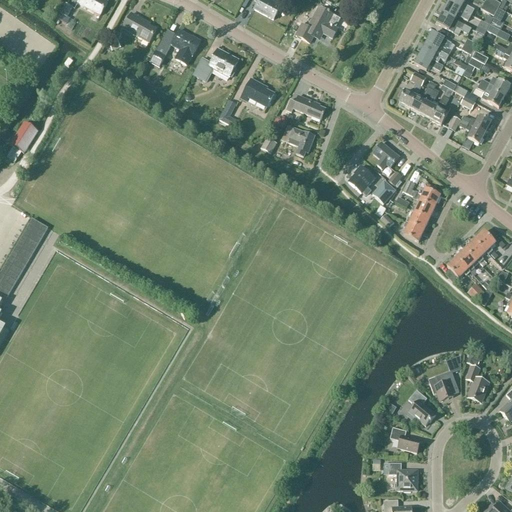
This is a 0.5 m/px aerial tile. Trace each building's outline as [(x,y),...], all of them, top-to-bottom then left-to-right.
[(100,17),(108,4),(100,0),(79,0),(77,5),(100,17)] [(253,0),(258,3),(254,11),(273,22),(280,8),(266,0),(253,0)] [(450,0),(448,5),(471,17),(474,12),(463,6),(466,0),(464,0),(450,0)] [(490,0),(486,0),(484,5),(497,12),(500,5),(490,0)] [(73,9),(66,5),(60,15),(63,17),(60,22),(67,26),(69,20),(67,19),(73,9)] [(448,5),(442,15),(454,21),(457,16),(468,22),(471,17),(448,5)] [(493,18),(497,12),(484,5),(480,11),(493,18)] [(332,41),(337,31),(328,26),(333,17),(319,10),(308,29),(302,26),(295,37),(309,45),(316,32),(332,41)] [(462,33),(465,27),(454,21),(442,15),(437,26),(454,35),(456,30),(462,33)] [(149,45),(156,32),(146,26),(147,24),(131,16),(123,30),(149,45)] [(493,20),(490,27),(500,32),(504,26),(493,20)] [(481,23),(478,28),(486,32),(489,27),(481,23)] [(497,39),(500,32),(490,27),(486,33),(497,39)] [(176,37),(167,32),(149,65),(159,70),(171,48),(180,52),(175,61),(187,67),(200,43),(193,39),(192,39),(179,32),(176,37)] [(432,35),(426,45),(448,58),(451,52),(448,50),(451,45),(432,35)] [(115,42),(114,39),(107,41),(112,53),(121,50),(118,41),(115,42)] [(464,46),(474,51),(476,46),(467,41),(464,46)] [(420,56),(432,62),(437,65),(440,61),(445,63),(448,58),(426,45),(420,56)] [(497,52),(511,60),(511,46),(510,45),(507,52),(495,45),(492,50),(497,52)] [(474,51),(464,46),(461,52),(471,57),(474,51)] [(237,63),(217,52),(210,64),(202,60),(192,78),(206,85),(213,73),(229,81),(229,79),(231,80),(236,72),(233,70),(237,63)] [(511,74),(511,60),(497,52),(495,57),(508,64),(504,70),(511,74)] [(471,60),(482,66),(484,67),(488,61),(475,53),(471,60)] [(440,74),(443,68),(437,65),(432,62),(420,56),(414,67),(426,73),(429,68),(440,74)] [(482,66),(471,60),(468,66),(479,72),(482,66)] [(68,70),(73,64),(69,61),(64,67),(68,70)] [(466,68),(458,64),(454,73),(461,77),(466,68)] [(399,105),(409,110),(416,99),(425,81),(415,75),(411,83),(416,86),(411,96),(405,93),(399,105)] [(482,82),(479,86),(504,99),(510,88),(498,82),(492,79),(489,86),(482,82)] [(267,109),(274,96),(266,92),(267,90),(250,81),(240,100),(247,103),(248,100),(267,109)] [(453,93),(456,87),(445,82),(442,87),(453,93)] [(479,86),(477,90),(484,94),(480,101),(486,104),(498,110),(504,99),(479,86)] [(457,87),(453,94),(458,96),(463,99),(464,99),(467,93),(457,87)] [(421,101),(416,99),(409,110),(420,116),(426,104),(433,93),(427,90),(421,101)] [(438,95),(433,93),(426,104),(420,116),(430,122),(437,110),(431,107),(438,95)] [(463,99),(458,96),(455,103),(459,106),(463,99)] [(470,96),(468,100),(479,106),(481,101),(470,96)] [(293,111),(320,123),(325,111),(315,107),(316,105),(298,98),(296,104),(290,101),(286,112),(291,115),(293,111)] [(443,98),(439,105),(437,110),(430,122),(441,128),(447,116),(450,110),(445,107),(448,101),(443,98)] [(464,99),(463,99),(459,106),(471,112),(475,105),(464,99)] [(236,106),(229,102),(218,122),(232,129),(235,122),(230,119),(236,106)] [(459,117),(463,112),(458,108),(454,113),(459,117)] [(464,119),(461,123),(485,136),(491,124),(480,118),(479,119),(477,118),(474,124),(464,119)] [(460,123),(454,119),(448,130),(454,133),(460,123)] [(479,147),(485,136),(461,123),(459,128),(469,133),(465,139),(468,141),(479,147)] [(24,156),(38,134),(24,125),(10,147),(24,156)] [(293,131),(287,129),(281,143),(287,145),(286,148),(297,152),(295,156),(303,159),(305,154),(308,155),(314,138),(293,130),(293,131)] [(277,145),(266,140),(260,152),(271,157),(277,145)] [(390,170),(399,160),(381,145),(372,156),(380,162),(376,167),(382,172),(386,167),(390,170)] [(357,174),(348,184),(361,196),(362,195),(366,199),(371,193),(367,189),(374,181),(361,169),(356,173),(357,174)] [(402,179),(395,174),(388,183),(394,188),(396,190),(398,192),(403,183),(401,181),(402,179)] [(384,183),(372,196),(384,206),(396,193),(384,183)] [(415,187),(407,183),(402,194),(410,198),(417,202),(419,203),(435,210),(440,199),(431,194),(425,192),(422,198),(419,197),(415,195),(415,193),(412,192),(415,187)] [(434,189),(428,186),(425,192),(431,194),(434,189)] [(409,205),(398,199),(395,205),(406,210),(409,205)] [(429,222),(435,210),(419,203),(416,210),(414,208),(411,213),(414,215),(429,222)] [(424,233),(429,222),(414,215),(411,221),(408,220),(406,225),(424,233)] [(394,225),(385,216),(380,222),(388,230),(394,225)] [(48,230),(32,221),(0,274),(0,295),(7,300),(48,230)] [(418,245),(424,233),(406,225),(404,230),(406,231),(403,237),(418,245)] [(474,242),(486,255),(488,257),(492,253),(490,251),(495,246),(483,234),(474,242)] [(486,255),(474,242),(465,251),(477,263),(479,266),(483,262),(481,260),(486,255)] [(477,263),(465,251),(456,260),(470,274),(474,270),(472,268),(477,263)] [(470,274),(456,260),(447,269),(458,281),(464,276),(466,278),(470,274)] [(476,286),(467,295),(474,303),(483,294),(476,286)] [(476,359),(469,356),(466,365),(472,368),(473,365),(478,367),(480,362),(475,360),(476,359)] [(481,404),(488,385),(475,380),(479,372),(472,369),(467,382),(473,385),(468,399),(481,404)] [(436,379),(428,382),(431,390),(433,397),(436,395),(439,404),(453,399),(452,397),(459,395),(451,374),(441,377),(436,379)] [(509,424),(511,421),(511,391),(506,398),(511,403),(499,414),(509,424)] [(430,423),(431,423),(432,424),(433,423),(432,422),(435,418),(422,407),(427,401),(417,393),(408,402),(414,408),(409,414),(425,428),(430,423)] [(417,456),(420,444),(405,440),(406,434),(392,430),(390,441),(399,444),(398,451),(417,456)] [(384,466),(384,474),(389,474),(389,477),(397,478),(397,493),(403,493),(403,494),(410,494),(410,493),(417,493),(417,473),(401,473),(401,466),(384,466)] [(411,511),(411,509),(398,510),(398,503),(383,503),(383,511),(411,511)]
